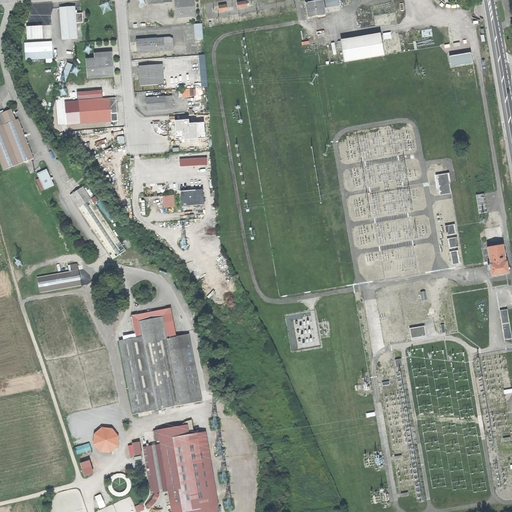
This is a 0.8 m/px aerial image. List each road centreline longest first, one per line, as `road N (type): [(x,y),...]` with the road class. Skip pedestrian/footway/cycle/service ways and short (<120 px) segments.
road 1 (track): [(0,226),(89,511)]
road 2 (secondary): [(486,0),(511,156)]
road 3 (unclassified): [(121,0),(134,134),(150,133)]
road 4 (unknown): [(19,298),(84,287),(107,342)]
